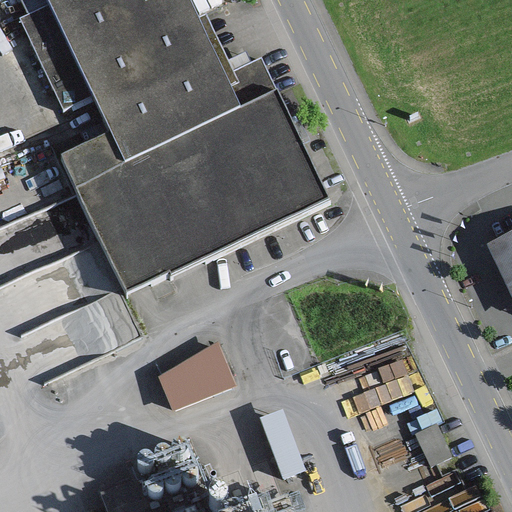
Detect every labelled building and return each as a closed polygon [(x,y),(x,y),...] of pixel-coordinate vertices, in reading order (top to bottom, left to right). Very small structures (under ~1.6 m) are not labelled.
[(229,80),(191,0),(46,0),(52,12),(26,24),(69,116),(100,101),(121,146),(68,170),(132,306),(332,213),(263,64),(229,80)] [(511,249),(495,258),(511,293),(511,249)] [(235,386),(217,336),(160,376),(173,410),(235,386)] [(260,416),(284,477),(307,468),(283,407),(260,416)] [(432,467),(459,455),(439,412),(413,423),(432,467)]
